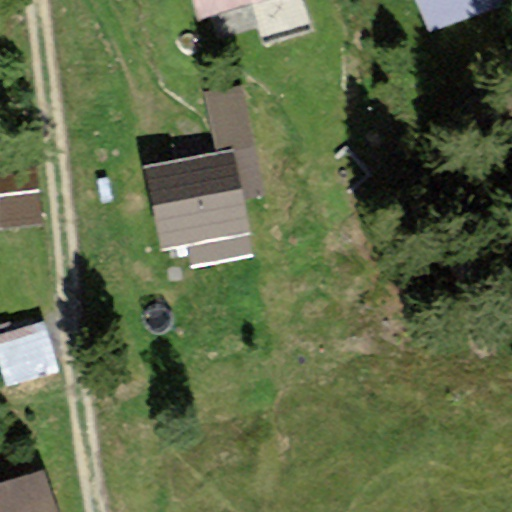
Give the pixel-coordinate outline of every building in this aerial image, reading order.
[(198,0),(203,18),(270,0),(198,0)] [(411,0),(431,45),(508,12),(502,0),(411,0)] [(217,152),(145,167),(162,249),(183,245),(188,271),(252,258),(239,197),(264,192),(243,88),(205,95),(217,152)] [(34,171),(0,175),(0,230),(41,224),(34,171)] [(0,511),(53,511),(43,478),(0,491),(0,511)]
